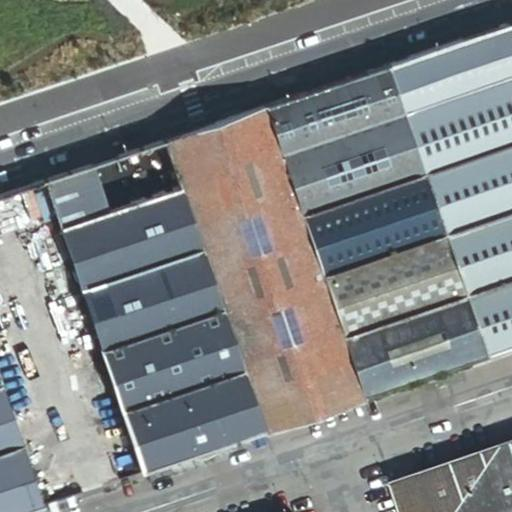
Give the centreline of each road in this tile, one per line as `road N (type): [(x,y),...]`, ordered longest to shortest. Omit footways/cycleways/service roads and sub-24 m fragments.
road 1 (residential): [(489,0),(0,162)]
road 2 (unclassified): [(511,397),(326,462)]
road 3 (unclassified): [(326,462),(174,511)]
